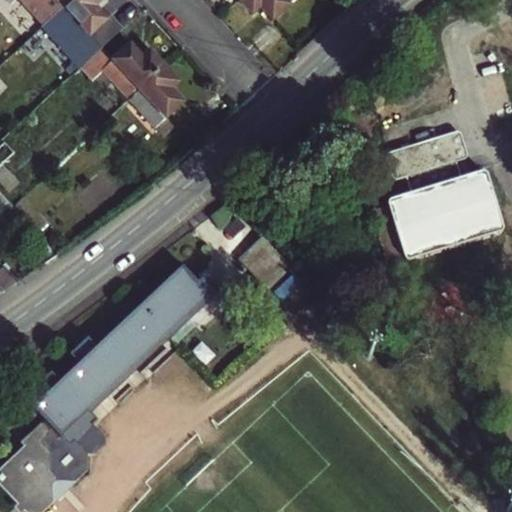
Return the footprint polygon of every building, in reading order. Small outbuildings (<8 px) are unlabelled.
[(15,0),(19,0),(44,26),(71,0),(4,0),(10,5),(15,0)] [(106,21),(94,9),(102,1),(101,0),(71,0),(44,26),(41,28),(79,69),(80,68),(101,50),(121,31),(109,18),(106,21)] [(238,0),(238,1),(252,16),(260,8),(263,11),(262,11),(271,22),(295,0),(238,0)] [(104,70),(130,98),(163,67),(150,53),(142,60),(130,47),(113,63),(101,50),(80,68),(92,81),(104,70)] [(130,98),(156,126),(182,103),(170,90),(178,83),(163,67),(130,98)] [(484,178),(464,184),(459,168),(468,165),(470,163),(470,161),(464,139),(461,136),(389,157),(387,158),(387,159),(395,187),(388,189),(392,205),(390,207),(389,210),(404,264),(407,266),(410,266),(502,238),(504,237),(504,232),(489,180),(486,178),(484,178)] [(261,238),(239,261),(254,276),(269,291),(291,269),(261,238)] [(95,422),(86,413),(167,336),(209,296),(211,297),(213,295),(201,282),(197,285),(182,269),(97,349),(88,340),(70,357),(79,366),(60,384),(51,374),(34,391),(43,400),(33,409),(53,430),(60,437),(57,440),(50,433),(40,422),(20,441),(23,445),(0,466),(0,484),(27,511),(45,511),(56,501),(57,488),(60,486),(74,483),(87,470),(90,455),(97,457),(104,449),(101,438),(90,426),(95,422)] [(366,339),(355,328),(346,337),(357,349),(366,339)] [(60,437),(53,430),(50,433),(57,440),(60,437)] [(57,488),(56,501),(74,483),(60,486),(57,488)]
